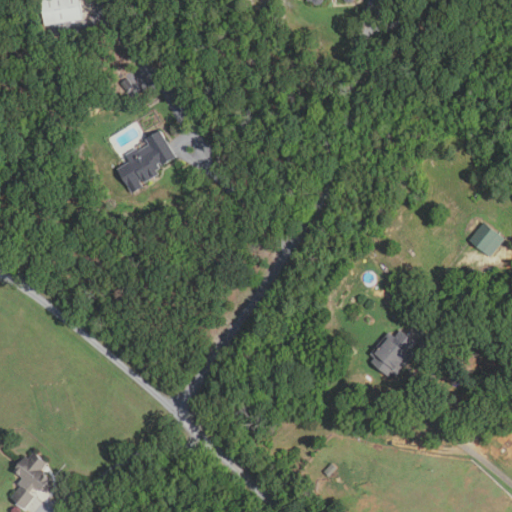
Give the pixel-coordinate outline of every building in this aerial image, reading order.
[(79,0),(83,20),(46,26),(41,1),(46,0),(79,0)] [(134,87),(128,91),(122,84),(128,79),(134,87)] [(146,184),(144,181),(139,183),(128,165),(132,162),(129,157),(149,145),(147,141),(162,132),(177,158),(164,166),(162,163),(159,165),(161,169),(158,171),(160,175),(146,184)] [(506,239),(491,258),(470,242),(485,223),(506,239)] [(392,303),(388,299),(393,293),(398,297),(392,303)] [(391,377),(374,364),(378,359),(373,355),(391,333),(396,338),(403,330),(419,343),(412,351),(417,355),(399,377),(393,372),(391,377)] [(27,509),(13,498),(23,486),(25,488),(30,483),(15,471),(26,458),(29,461),(35,454),(48,464),(41,472),(52,479),(48,484),(54,488),(48,495),(43,490),(41,493),(35,488),(31,494),(36,497),(27,509)] [(330,478),(325,472),(333,464),(338,469),(330,478)]
